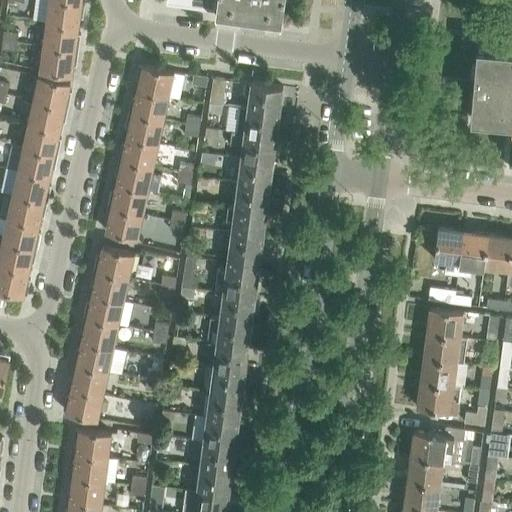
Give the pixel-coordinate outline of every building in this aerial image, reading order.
[(85,1),(76,0),(49,0),(46,21),(79,25),(80,16),(83,16),(85,1)] [(217,0),(191,0),(191,5),(216,8),(217,0)] [(217,11),(249,15),(250,0),(217,0),(216,8),(217,8),(216,15),(217,15),(217,11)] [(250,0),(249,15),(280,19),(280,24),(281,24),(284,0),(250,0)] [(78,32),(79,25),(46,21),(43,45),(78,49),(81,32),(78,32)] [(18,31),(4,29),(3,39),(16,41),(18,31)] [(472,37),(461,36),(460,47),(471,48),(471,44),(472,37)] [(15,51),(16,41),(3,39),(1,49),(15,51)] [(477,44),(471,117),(478,117),(511,120),(511,47),(484,45),(477,44)] [(43,45),(39,68),(72,72),(73,64),(76,64),(78,49),(43,45)] [(138,79),(137,85),(170,93),(174,70),(142,63),(142,64),(139,63),(136,78),(138,79)] [(206,84),(207,75),(201,74),(193,73),(192,83),(206,84)] [(72,90),(69,89),(71,81),(39,74),(34,96),(69,104),(72,90)] [(210,100),(222,102),(223,102),(226,78),(226,77),(214,75),(210,100)] [(9,80),(0,78),(0,88),(7,90),(9,80)] [(249,94),(248,106),(279,110),(283,85),(275,83),(251,80),(251,81),(246,80),(244,93),(249,94)] [(132,94),(129,109),(164,117),(170,93),(137,85),(135,95),(132,94)] [(69,104),(34,96),(29,120),(60,127),(62,120),(65,121),(69,104)] [(222,102),(210,100),(208,110),(221,112),(222,102)] [(238,129),(245,130),(276,134),(279,110),(248,106),(241,105),(238,129)] [(128,126),(127,133),(159,141),(164,117),(129,109),(125,125),(128,126)] [(187,112),(186,121),(200,124),(202,114),(187,112)] [(60,127),(29,120),(24,144),(58,151),(61,137),(58,136),(60,127)] [(199,133),(200,124),(186,121),(184,131),(199,133)] [(218,127),(206,125),(204,135),(216,137),(218,127)] [(243,145),(242,155),(273,160),(276,134),(245,130),(238,129),(231,128),(229,143),(243,145)] [(122,141),(118,157),(154,164),(159,141),(127,133),(125,142),(122,141)] [(12,141),(7,165),(19,168),(50,175),(52,167),(54,168),(58,151),(24,144),(12,141)] [(214,151),(202,150),(201,160),(213,161),(214,151)] [(242,155),(239,180),(269,184),(273,160),(242,155)] [(118,157),(115,172),(118,173),(116,181),(149,188),(158,190),(161,174),(152,172),(154,164),(118,157)] [(180,159),(178,169),(193,171),(194,161),(180,159)] [(50,175),(19,168),(13,191),(48,199),(51,184),(48,183),(50,175)] [(178,169),(177,179),(185,180),(183,194),(189,195),(191,181),(193,171),(178,169)] [(210,176),(198,175),(197,185),(209,186),(210,176)] [(239,180),(236,205),(266,209),(269,184),(239,180)] [(111,188),(108,204),(143,212),(149,188),(116,181),(114,189),(111,188)] [(48,199),(13,191),(8,215),(39,222),(41,214),(44,214),(48,199)] [(206,201),(194,200),(193,209),(205,211),(206,201)] [(108,220),(106,228),(138,235),(143,212),(108,204),(105,219),(108,220)] [(234,219),(233,230),(263,234),(266,209),(236,205),(228,204),(226,218),(234,219)] [(173,207),(171,216),(185,219),(187,209),(173,207)] [(39,222),(8,215),(3,239),(37,247),(41,230),(38,230),(39,222)] [(184,229),(185,219),(171,216),(170,226),(184,229)] [(203,226),(191,224),(189,234),(201,236),(203,226)] [(437,234),(434,257),(448,259),(446,271),(458,273),(464,228),(438,224),(437,234)] [(471,275),(472,263),(485,264),(490,231),(464,228),(458,273),(471,275)] [(229,259),(259,263),(260,258),(263,234),(233,230),(229,259)] [(511,234),(490,231),(485,264),(510,268),(511,252),(511,234)] [(37,247),(3,239),(0,251),(0,263),(29,270),(31,261),(34,261),(37,247)] [(97,252),(94,266),(130,273),(135,251),(102,244),(100,252),(97,252)] [(186,253),(182,284),(191,285),(195,255),(186,253)] [(258,268),(259,263),(229,259),(228,264),(218,263),(215,289),(225,290),(255,295),(258,268)] [(29,270),(0,263),(0,288),(2,289),(2,288),(24,293),(24,292),(27,292),(30,277),(27,277),(29,270)] [(94,283),(92,290),(125,297),(130,273),(94,266),(91,283),(94,283)] [(163,271),(161,280),(176,282),(177,273),(163,271)] [(160,290),(174,292),(176,282),(161,280),(160,290)] [(193,286),(191,285),(182,284),(180,294),(192,296),(193,286)] [(430,284),(428,297),(454,301),(456,292),(455,291),(455,288),(430,284)] [(9,299),(11,291),(4,290),(2,297),(9,299)] [(87,299),(84,313),(119,321),(125,297),(92,290),(90,299),(87,299)] [(225,290),(221,315),(252,319),(255,295),(225,290)] [(456,292),(454,301),(470,303),(471,294),(456,292)] [(488,296),(487,305),(505,307),(506,299),(488,296)] [(430,305),(427,330),(460,334),(461,333),(463,309),(430,305)] [(190,310),(178,309),(176,319),(188,320),(190,310)] [(83,330),(81,338),(114,345),(119,321),(84,313),(80,330),(83,330)] [(490,313),(486,338),(495,339),(499,314),(490,313)] [(207,339),(218,340),(248,344),(252,319),(221,315),(211,314),(207,339)] [(511,339),(511,315),(505,315),(501,339),(511,339)] [(155,319),(154,328),(168,331),(170,321),(155,319)] [(152,338),(167,340),(168,331),(154,328),(152,338)] [(427,330),(424,354),(457,358),(457,359),(464,360),(465,359),(468,335),(468,334),(461,333),(460,334),(427,330)] [(186,335),(174,334),(172,344),(185,345),(186,335)] [(77,346),(73,361),(109,369),(122,372),(127,348),(114,345),(81,338),(80,346),(77,346)] [(484,351),(493,352),(495,339),(486,338),(484,351)] [(511,339),(501,339),(498,361),(510,363),(511,348),(511,339)] [(245,369),(248,344),(218,340),(215,365),(245,369)] [(0,393),(1,394),(9,356),(8,356),(9,353),(0,351),(0,393)] [(424,354),(420,380),(454,384),(454,383),(457,359),(457,358),(424,354)] [(182,360),(170,359),(169,368),(181,370),(182,360)] [(73,377),(71,386),(104,393),(109,369),(73,361),(70,376),(73,377)] [(507,386),(510,363),(498,361),(495,384),(507,386)] [(215,365),(211,389),(242,393),(245,369),(215,365)] [(148,367),(146,377),(161,379),(162,370),(148,367)] [(481,372),(479,388),(488,389),(490,373),(481,372)] [(145,387),(159,389),(161,379),(146,377),(145,387)] [(420,380),(417,405),(458,410),(461,385),(420,380)] [(178,385),(166,383),(165,393),(177,395),(178,385)] [(507,386),(495,384),(493,398),(505,399),(507,386)] [(104,393),(71,386),(69,393),(66,392),(63,407),(66,408),(66,409),(98,417),(104,393)] [(465,408),(463,421),(484,423),(488,389),(479,388),(476,410),(465,408)] [(211,389),(208,414),(238,418),(242,393),(211,389)] [(492,406),(489,430),(501,431),(504,408),(492,406)] [(175,410),(163,408),(161,418),(173,420),(175,410)] [(141,413),(139,424),(154,426),(155,415),(141,413)] [(235,443),(238,418),(208,414),(205,439),(235,443)] [(77,443),(76,449),(109,454),(112,431),(79,426),(79,427),(76,427),(74,442),(77,443)] [(152,431),(138,429),(137,439),(151,441),(152,431)] [(414,429),(410,454),(443,458),(451,459),(454,434),(446,433),(432,431),(432,429),(428,429),(428,431),(414,429)] [(489,430),(486,452),(498,453),(501,431),(489,430)] [(171,434),(159,433),(158,443),(170,444),(171,434)] [(205,439),(201,464),(232,468),(235,443),(205,439)] [(468,461),(478,463),(480,446),(471,445),(468,461)] [(72,458),(70,474),(106,478),(109,454),(76,449),(75,459),(72,458)] [(486,452),(484,463),(496,465),(498,453),(486,452)] [(407,478),(440,483),(443,458),(410,454),(407,478)] [(167,459),(156,458),(154,468),(167,469),(167,459)] [(466,479),(476,480),(478,463),(468,461),(466,479)] [(201,464),(198,488),(229,493),(232,468),(201,464)] [(132,472),(131,482),(145,483),(147,474),(132,472)] [(70,490),(69,498),(102,503),(106,478),(70,474),(67,490),(70,490)] [(483,474),(481,486),(493,488),(494,476),(483,474)] [(407,478),(404,503),(436,508),(440,483),(407,478)] [(144,493),(145,483),(131,482),(130,492),(144,493)] [(164,484),(152,482),(151,492),(163,493),(164,484)] [(226,511),(229,493),(198,488),(186,487),(182,511),(186,511),(226,511)] [(464,494),(461,511),(469,511),(472,511),(474,495),(464,494)] [(151,495),(149,507),(161,509),(163,496),(151,495)] [(65,506),(64,511),(101,511),(102,503),(69,498),(68,506),(65,506)] [(479,498),(477,511),(489,511),(491,499),(479,498)] [(469,511),(461,511),(435,511),(436,508),(404,503),(402,511),(469,511)]
